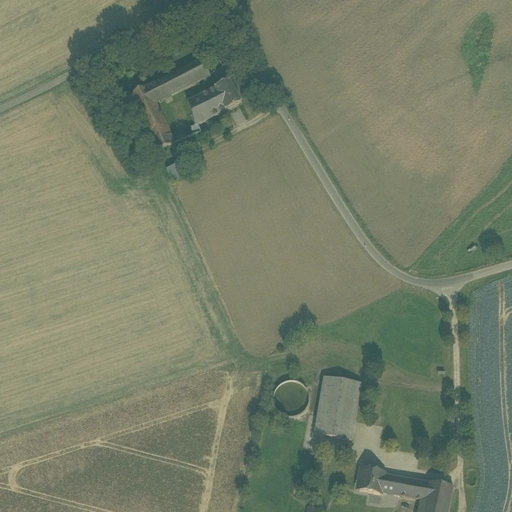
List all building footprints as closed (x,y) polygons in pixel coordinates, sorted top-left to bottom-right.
[(139,124),(153,155),(175,145),(156,104),(210,77),(201,60),(127,98),(139,124)] [(214,75),(220,88),(230,83),(223,71),(214,75)] [(220,88),(214,91),(225,113),(241,106),(230,83),(220,88)] [(187,104),(195,127),(195,128),(197,127),(225,113),(214,91),(187,104)] [(201,135),(197,127),(195,128),(195,127),(191,129),(194,137),(201,135)] [(167,171),(171,181),(187,173),(183,163),(167,171)] [(314,437),(351,443),(361,386),(323,380),(314,437)] [(307,410),(309,399),(304,389),(294,384),(283,385),(275,393),(273,404),(278,414),(287,419),(299,418),(307,410)] [(393,498),(394,498),(394,497),(394,495),(397,479),(396,479),(396,481),(384,479),(385,475),(360,471),(358,485),(361,486),(359,493),(373,495),(373,493),(381,494),(380,497),(381,497),(381,496),(382,493),(393,495),(393,498)] [(425,503),(424,509),(443,511),(448,511),(453,489),(397,479),(394,495),(394,497),(399,498),(425,503)]
